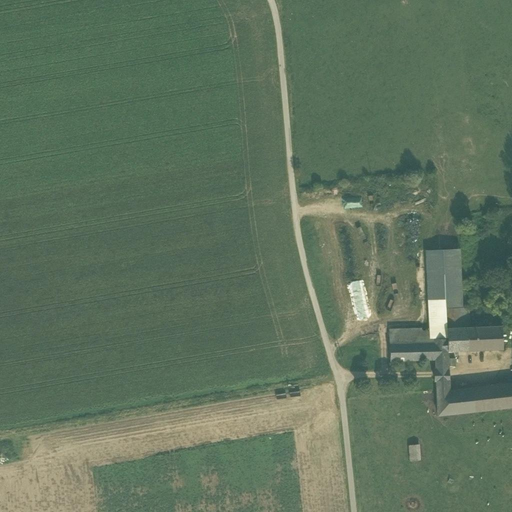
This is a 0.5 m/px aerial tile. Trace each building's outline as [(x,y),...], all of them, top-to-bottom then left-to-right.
[(389,329),(389,343),(434,342),(434,338),(447,338),(446,328),(446,308),(462,308),(459,248),(425,250),(429,328),(389,329)] [(406,278),(405,249),(390,250),(392,276),(400,275),(400,281),(403,281),(404,286),(407,286),(407,278),(406,278)] [(446,308),(446,328),(467,327),(468,327),(470,324),(469,307),(462,308),(446,308)] [(467,327),(468,350),(502,349),(501,326),(468,327),(467,327)] [(434,369),(434,371),(449,371),(448,351),(468,350),(467,327),(446,328),(447,338),(434,338),(434,342),(389,343),(390,361),(435,360),(435,369),(434,369)] [(511,382),(449,390),(449,379),(434,379),(434,381),(436,381),(437,416),(511,407),(511,382)] [(409,447),(410,461),(420,461),(419,446),(419,445),(409,445),(409,447)]
